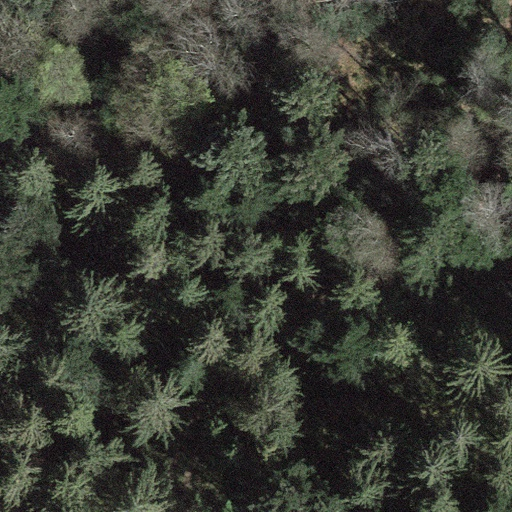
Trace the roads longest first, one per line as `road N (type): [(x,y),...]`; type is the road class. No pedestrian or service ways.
road 1 (track): [(286,0),(460,126),(511,223)]
road 2 (track): [(511,346),(476,408),(266,511)]
